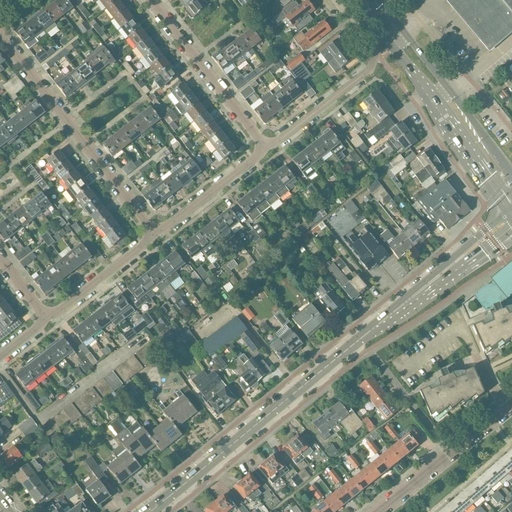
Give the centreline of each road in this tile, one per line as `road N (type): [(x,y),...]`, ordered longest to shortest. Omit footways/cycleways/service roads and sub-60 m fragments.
road 1 (secondary): [(148,511),(374,327)]
road 2 (residential): [(154,233),(0,34)]
road 3 (residential): [(264,147),(151,0)]
road 4 (secondary): [(507,211),(374,327)]
road 5 (residential): [(375,511),(511,403)]
road 6 (secondary): [(374,327),(511,229)]
road 7 (residential): [(154,233),(264,147)]
road 8 (residential): [(46,318),(154,233)]
road 9 (residential): [(264,147),(371,62)]
road 10 (primary): [(431,100),(507,211)]
road 11 (primary): [(355,0),(431,100)]
